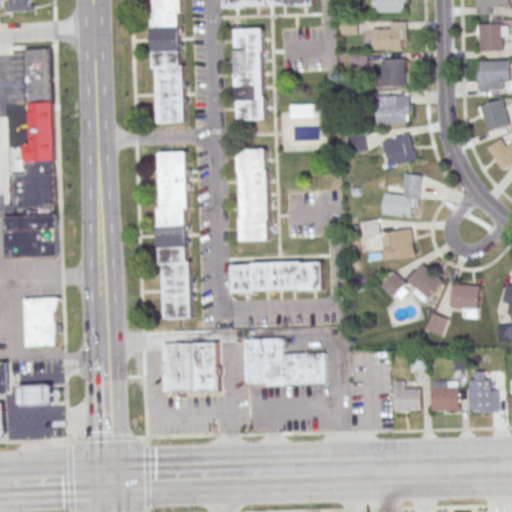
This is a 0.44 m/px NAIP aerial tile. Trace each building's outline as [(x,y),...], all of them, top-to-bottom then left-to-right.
[(7,0),(8,11),(31,11),(31,0),(7,0)] [(185,123),(184,0),(156,0),(157,123),(185,123)] [(407,12),(406,0),(374,0),(374,12),(407,12)] [(476,0),(477,14),(498,14),(498,6),(511,6),(510,0),(476,0)] [(357,34),(357,19),(342,19),(342,34),(357,34)] [(374,49),(406,49),(406,22),(385,22),(385,30),(374,30),(374,49)] [(479,50),(506,50),(506,23),(479,23),(479,50)] [(267,28),(237,28),(238,120),(267,120),(267,28)] [(25,49),(51,48),(53,106),(27,106),(25,49)] [(407,85),(407,59),(382,59),(382,85),(407,85)] [(478,60),(478,89),(511,89),(511,60),(478,60)] [(410,123),(410,95),(378,95),(378,124),(410,123)] [(511,124),(503,99),(480,106),(488,131),(511,124)] [(292,104),(292,118),(319,118),(319,104),(292,104)] [(417,159),(409,132),(382,140),(390,167),(417,159)] [(351,153),(368,149),(364,133),(347,137),(351,153)] [(504,168),(511,163),(511,140),(509,135),(491,145),(504,168)] [(241,149),(242,241),(271,241),(270,149),(241,149)] [(161,153),(189,151),(191,208),(186,209),(189,261),(192,261),(194,319),(167,320),(165,263),(161,263),(159,207),(164,207),(161,153)] [(27,160),(55,159),(57,206),(12,209),(10,175),(27,174),(27,160)] [(384,214),(418,217),(422,175),(403,173),(401,194),(387,192),(384,214)] [(58,214),(5,216),(6,257),(59,255),(58,214)] [(364,236),(380,234),(379,219),(362,221),(364,236)] [(383,232),(385,259),(415,256),(413,229),(383,232)] [(325,261),(234,262),(234,292),(326,291),(325,261)] [(444,280),(423,263),(408,282),(395,271),(383,286),(397,297),(407,285),(427,301),(444,280)] [(478,318),(481,286),(454,284),(453,306),(462,307),(461,317),(478,318)] [(26,298),(60,297),(58,311),(58,346),(28,348),(27,312),(26,298)] [(450,319),(435,312),(428,329),(443,335),(450,319)] [(511,340),(511,323),(500,324),(500,341),(511,340)] [(328,384),(248,387),(246,339),(285,337),(286,354),(327,352),(328,384)] [(219,341),(221,393),(167,396),(164,343),(219,341)] [(412,371),(428,371),(428,354),(412,354),(412,371)] [(0,363),(10,363),(11,394),(0,394),(0,363)] [(470,372),(470,412),(498,412),(498,390),(489,390),(489,372),(470,372)] [(396,410),(424,410),(424,390),(407,390),(407,380),(396,380),(396,410)] [(434,410),(460,410),(460,380),(434,380),(434,410)] [(21,408),(21,386),(54,385),(55,407),(21,408)] [(9,403),(0,402),(0,437),(9,437),(9,403)]
